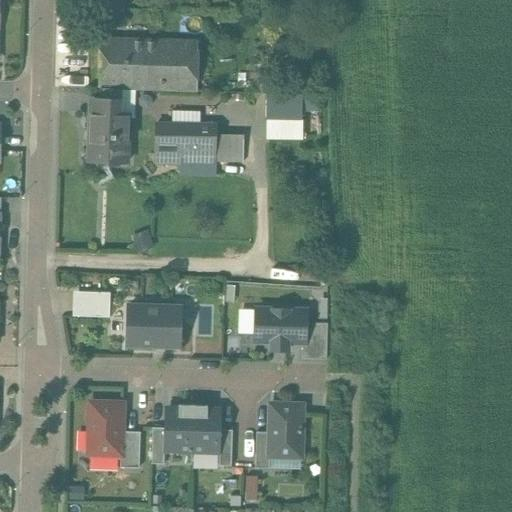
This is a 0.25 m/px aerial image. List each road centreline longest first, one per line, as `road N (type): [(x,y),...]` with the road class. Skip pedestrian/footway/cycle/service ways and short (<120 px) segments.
road 1 (residential): [(29,376),(34,91)]
road 2 (residential): [(29,376),(309,384)]
